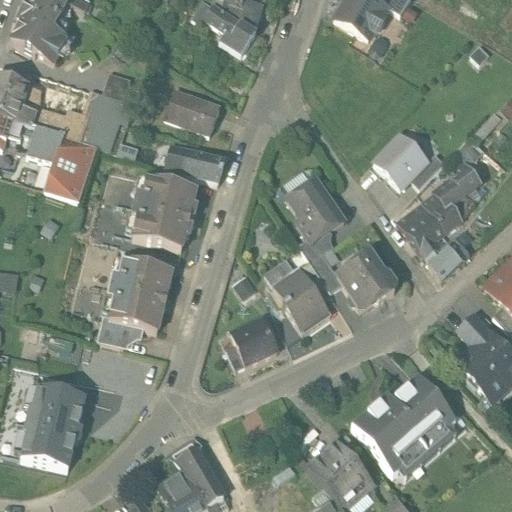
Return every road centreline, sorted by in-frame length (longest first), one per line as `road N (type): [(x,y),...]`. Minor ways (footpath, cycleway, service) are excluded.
road 1 (residential): [(168,411),(275,85)]
road 2 (residential): [(168,411),(203,414),(272,387),(431,307)]
road 3 (residential): [(431,307),(275,85)]
road 4 (residential): [(32,511),(93,487),(168,411)]
road 5 (track): [(388,333),(511,452)]
